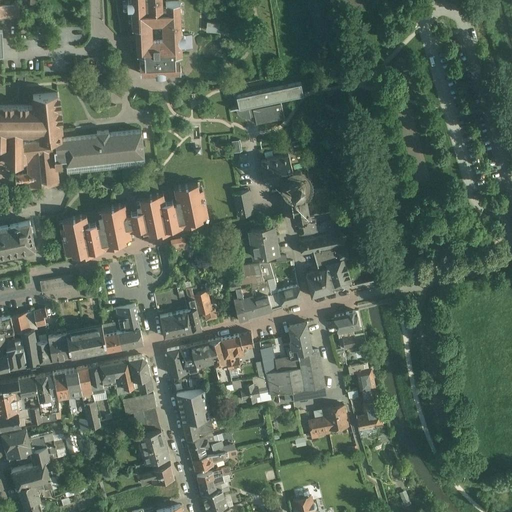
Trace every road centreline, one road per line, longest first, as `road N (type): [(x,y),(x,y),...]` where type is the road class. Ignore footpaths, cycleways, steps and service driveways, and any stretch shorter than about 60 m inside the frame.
road 1 (residential): [(194,511),(155,345)]
road 2 (residential): [(318,307),(155,345)]
road 3 (residential): [(0,371),(155,345)]
road 4 (unclassified): [(364,296),(497,264),(511,251)]
road 5 (residential): [(318,307),(339,396),(303,405)]
